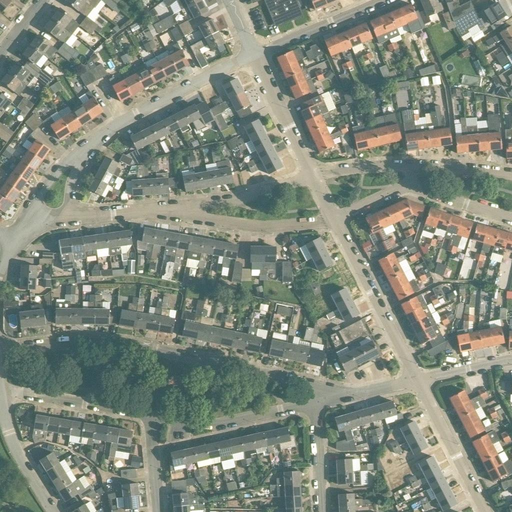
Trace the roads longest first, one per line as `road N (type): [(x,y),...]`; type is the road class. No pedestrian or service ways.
road 1 (residential): [(345,400),(141,351),(0,356)]
road 2 (residential): [(80,152),(253,56)]
road 3 (residential): [(414,385),(333,225)]
road 4 (residential): [(150,416),(225,420),(313,404)]
road 5 (residential): [(0,390),(150,416)]
road 6 (residential): [(185,211),(220,228),(333,225)]
road 7 (residential): [(387,0),(253,56)]
road 8 (residential): [(479,511),(414,385)]
road 9 (residential): [(311,179),(253,56)]
road 10 (residential): [(185,211),(311,179)]
road 11 (residential): [(51,511),(8,437),(0,401)]
